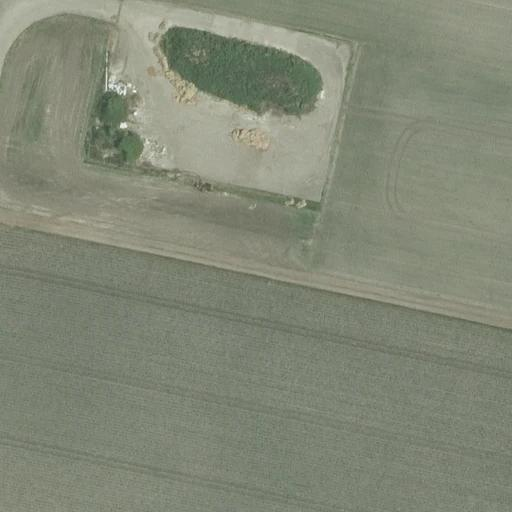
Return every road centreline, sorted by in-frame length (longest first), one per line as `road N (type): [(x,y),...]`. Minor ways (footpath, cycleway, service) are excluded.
road 1 (track): [(0,217),(511,321)]
road 2 (track): [(60,0),(208,35)]
